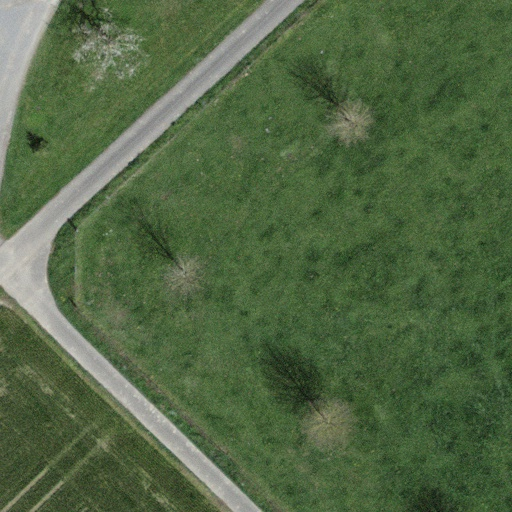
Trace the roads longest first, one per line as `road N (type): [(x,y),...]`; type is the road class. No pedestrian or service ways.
road 1 (track): [(0,263),(285,0)]
road 2 (track): [(0,266),(258,511)]
road 3 (track): [(0,123),(33,0)]
